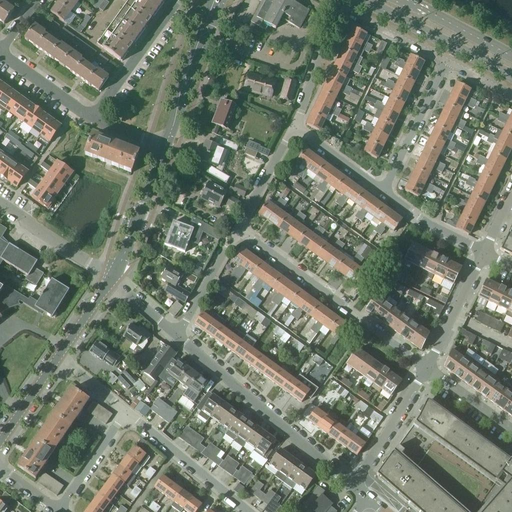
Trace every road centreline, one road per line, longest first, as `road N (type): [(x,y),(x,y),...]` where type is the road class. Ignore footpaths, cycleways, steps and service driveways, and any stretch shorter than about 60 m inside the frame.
road 1 (residential): [(293,127),(338,6),(446,61)]
road 2 (residential): [(426,367),(237,228)]
road 3 (residential): [(353,484),(177,335)]
road 4 (primary): [(362,0),(511,76)]
road 5 (residential): [(246,511),(125,413)]
road 6 (tertiary): [(166,145),(218,0)]
road 7 (residential): [(382,191),(446,61)]
road 8 (tertiary): [(111,278),(166,145)]
road 9 (residential): [(174,4),(93,117)]
road 10 (residential): [(353,484),(426,367)]
road 11 (residential): [(0,202),(111,278)]
road 12 (residential): [(426,367),(484,253)]
road 13 (residential): [(177,335),(237,228)]
road 14 (residential): [(57,511),(125,413)]
